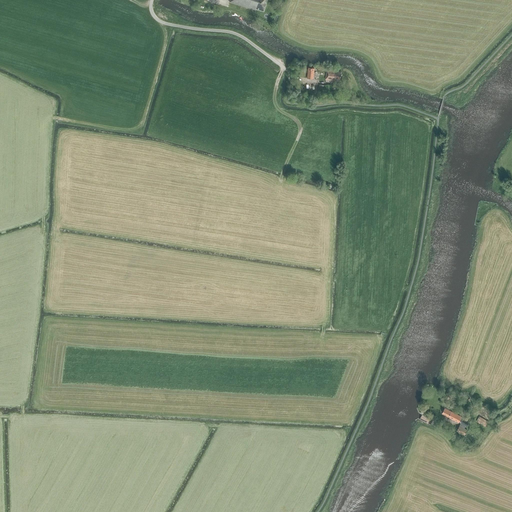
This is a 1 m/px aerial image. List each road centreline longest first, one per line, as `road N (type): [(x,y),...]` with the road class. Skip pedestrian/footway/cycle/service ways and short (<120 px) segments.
road 1 (track): [(165,23),(137,128),(49,118)]
road 2 (unclassified): [(289,72),(236,34),(157,19),(152,0)]
